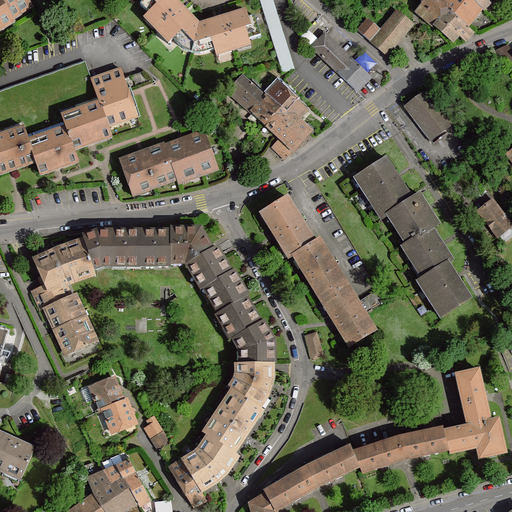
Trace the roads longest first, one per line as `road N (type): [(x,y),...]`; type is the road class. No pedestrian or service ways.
road 1 (residential): [(233,511),(294,420),(304,372),(295,330),(222,198)]
road 2 (residential): [(0,230),(222,198)]
road 3 (residential): [(222,198),(287,171),(406,85)]
road 4 (residential): [(406,85),(313,0)]
